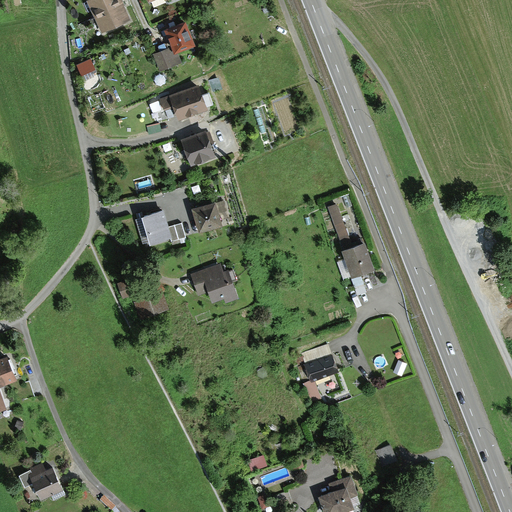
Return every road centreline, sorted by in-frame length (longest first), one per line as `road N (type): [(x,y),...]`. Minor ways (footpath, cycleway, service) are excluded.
road 1 (primary): [(310,0),(509,511)]
road 2 (residential): [(17,318),(62,270),(92,218),(59,0)]
road 3 (track): [(395,300),(278,0)]
road 4 (track): [(86,236),(223,511)]
road 5 (residential): [(476,511),(395,300)]
road 6 (residential): [(17,318),(61,433),(124,511)]
road 7 (track): [(309,78),(182,131)]
